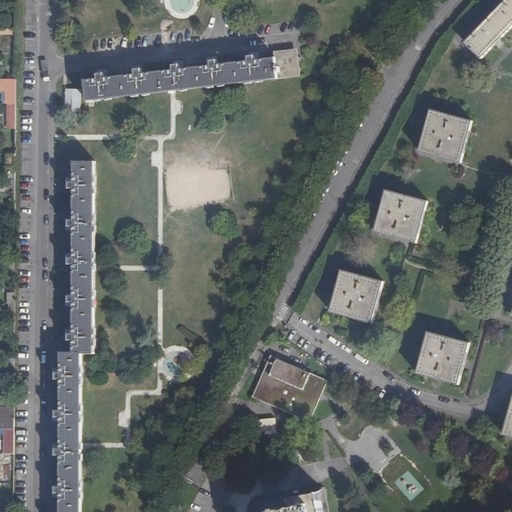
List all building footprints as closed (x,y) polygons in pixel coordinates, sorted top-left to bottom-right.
[(511,0),(509,0),(469,43),(485,58),(511,28),(511,0)] [(249,58),(250,61),(253,82),(302,76),(299,57),(294,57),(293,52),(276,54),(277,58),(257,61),(256,57),(249,58)] [(253,82),(250,61),(219,66),(221,85),(253,82)] [(221,85),(219,66),(218,62),(212,62),(213,66),(181,70),(181,66),(174,67),(175,70),(178,90),(221,85)] [(146,94),(143,74),(142,70),(137,71),(137,74),(105,78),(105,75),(99,75),(99,79),(102,99),(146,94)] [(178,90),(175,70),(143,74),(146,94),(178,90)] [(102,99),(99,79),(91,80),(94,100),(102,100),(102,99)] [(83,89),(67,89),(67,109),(82,110),(83,89)] [(0,108),(7,108),(7,129),(16,129),(16,104),(10,104),(0,103),(0,108)] [(433,110),(421,152),(463,164),(475,121),(433,110)] [(75,189),(96,189),(96,163),(75,162),(75,183),(71,183),(71,189),(75,189)] [(75,221),(96,221),(96,189),(75,189),(75,221)] [(419,244),(430,203),(388,191),(377,232),(419,244)] [(75,264),(96,265),(96,221),(75,221),(71,221),(71,226),(75,226),(75,258),(71,258),(71,264),(75,264)] [(15,279),(15,257),(0,257),(0,262),(3,263),(2,279),(15,279)] [(75,296),(95,297),(96,265),(75,264),(75,296)] [(360,321),(374,325),(386,282),(344,271),(333,313),(360,321)] [(7,304),(15,304),(15,293),(7,293),(7,304)] [(75,340),(95,341),(95,297),(75,296),(71,296),(71,302),(75,302),(75,335),(71,334),(71,340),(75,340)] [(7,329),(15,329),(15,304),(7,304),(0,303),(0,315),(7,315),(7,329)] [(419,374),(461,386),(473,343),(430,332),(419,374)] [(75,348),(95,348),(95,341),(75,340),(75,348)] [(95,354),(95,348),(75,348),(75,353),(62,352),(62,373),(58,373),(58,379),(62,379),(83,379),(83,354),(95,354)] [(255,398),(295,416),(296,413),(313,419),(329,381),(272,357),(255,398)] [(83,411),(83,379),(62,379),(62,411),(83,411)] [(15,429),(15,418),(11,418),(11,409),(0,408),(0,428),(9,429),(15,429)] [(83,455),(83,411),(62,411),(58,411),(58,417),(61,417),(62,448),(58,448),(58,455),(61,455),(83,455)] [(296,413),(295,416),(311,423),(313,419),(296,413)] [(402,426),(406,420),(397,414),(393,420),(402,426)] [(254,435),(278,435),(278,419),(254,420),(254,435)] [(2,444),(2,454),(14,454),(15,429),(9,429),(9,444),(2,444)] [(9,458),(14,458),(14,454),(2,454),(2,464),(9,464),(9,458)] [(83,455),(61,455),(61,487),(83,487),(83,455)] [(397,478),(410,496),(422,488),(409,470),(397,478)] [(82,511),(83,487),(61,487),(58,487),(58,493),(61,493),(61,511),(82,511)] [(330,511),(326,489),(259,503),(260,511),(330,511)]
